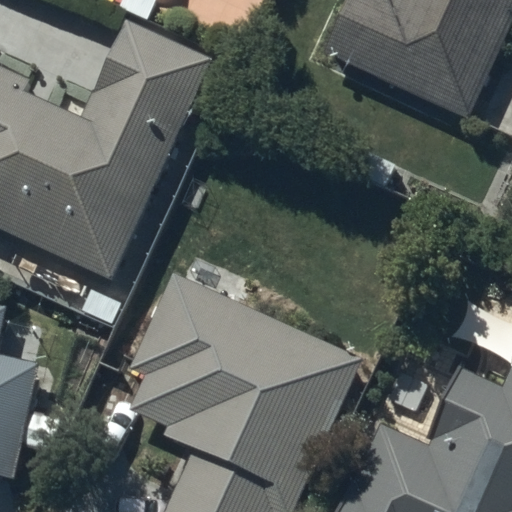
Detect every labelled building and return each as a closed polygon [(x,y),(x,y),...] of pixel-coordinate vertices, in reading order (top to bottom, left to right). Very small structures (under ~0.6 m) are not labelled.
[(469,114),(511,14),(511,0),(394,0),(392,0),(352,0),(329,55),(469,114)] [(220,72),(133,33),(89,131),(31,105),(37,91),(3,75),(7,67),(0,63),(0,235),(121,290),(220,72)] [(295,511),(363,366),(176,280),(136,367),(149,373),(133,409),(169,426),(166,433),(195,447),(164,511),(295,511)] [(0,485),(16,489),(40,377),(0,368),(0,357),(9,317),(0,315),(0,485)] [(511,511),(511,354),(497,388),(461,371),(426,448),(383,429),(346,511),(511,511)]
